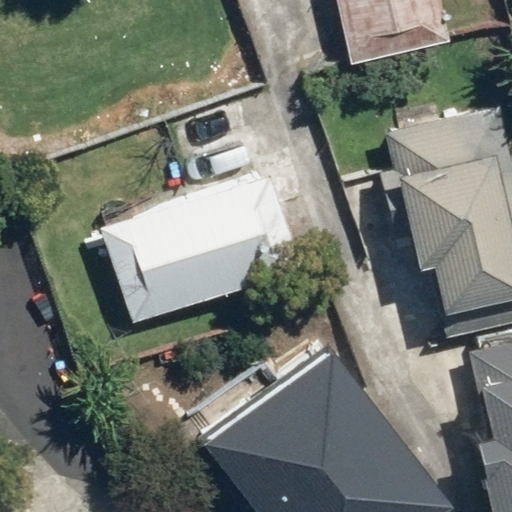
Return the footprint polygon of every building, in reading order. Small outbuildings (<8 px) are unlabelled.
[(297,0),(305,36),(436,9),(433,0),(297,0)] [(389,198),(405,263),(419,260),(438,342),(511,324),(511,212),(485,96),(372,123),(382,169),(365,173),(372,202),(389,198)] [(87,227),(121,319),(274,263),(240,170),(87,227)] [(511,511),(511,337),(459,349),(479,435),(459,440),(475,511),(511,511)] [(193,500),(202,511),(410,511),(435,493),(356,389),(284,443),(239,384),(182,427),(221,479),(193,500)]
